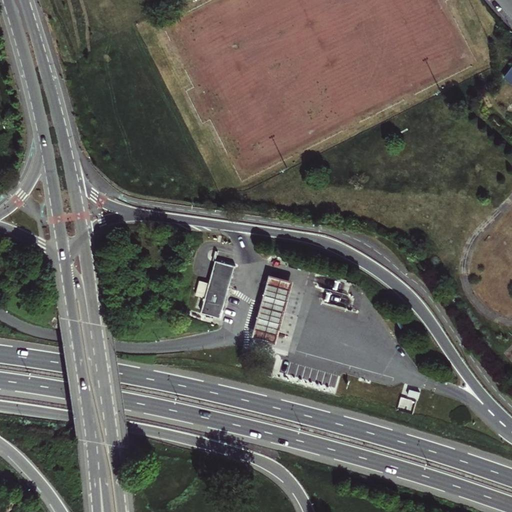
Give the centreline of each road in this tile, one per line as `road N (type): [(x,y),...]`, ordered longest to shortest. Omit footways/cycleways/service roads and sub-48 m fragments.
road 1 (trunk): [(0,380),(205,417),(511,505)]
road 2 (trunk): [(511,478),(242,399),(0,354)]
road 3 (trunk): [(511,425),(403,291),(353,255),(298,236),(155,216)]
road 4 (trunk): [(0,406),(257,459),(286,477),(308,511)]
road 5 (tertiary): [(65,264),(97,511)]
road 6 (tertiary): [(121,511),(91,300)]
road 7 (tertiary): [(66,153),(24,0)]
road 8 (tertiary): [(8,0),(43,134)]
road 9 (tertiary): [(43,134),(65,264)]
